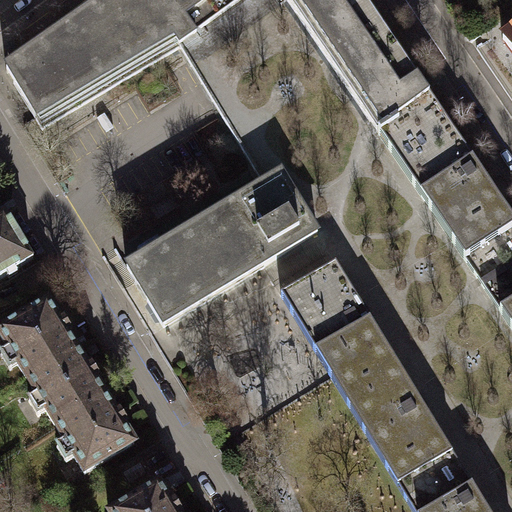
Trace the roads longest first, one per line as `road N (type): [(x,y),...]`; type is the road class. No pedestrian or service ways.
road 1 (residential): [(231,511),(0,134)]
road 2 (residential): [(409,0),(511,149)]
